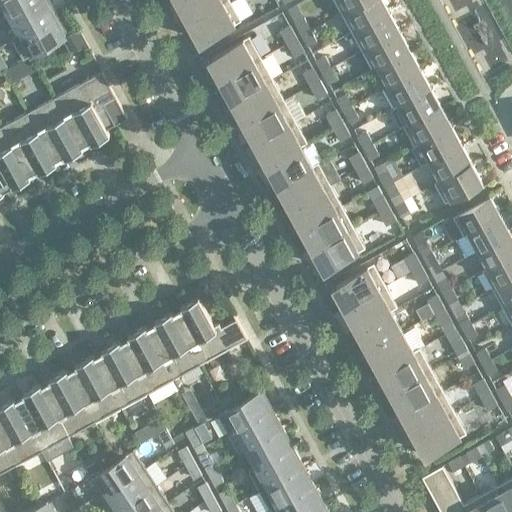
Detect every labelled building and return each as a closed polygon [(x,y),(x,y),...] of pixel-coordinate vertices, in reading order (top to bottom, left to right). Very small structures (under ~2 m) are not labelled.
[(37,0),(1,0),(10,15),(37,0)] [(56,14),(48,0),(37,0),(10,15),(20,33),(11,37),(12,38),(56,14)] [(225,0),(175,0),(183,13),(187,11),(191,18),(187,20),(187,21),(225,0)] [(240,20),(229,0),(225,0),(187,21),(195,34),(199,32),(203,40),(240,20)] [(334,0),(341,12),(362,0),(334,0)] [(388,10),(382,0),(362,0),(341,12),(351,31),(388,10)] [(398,29),(388,10),(351,31),(361,50),(398,29)] [(65,31),(56,14),(12,38),(23,58),(64,36),(62,32),(65,31)] [(303,17),(294,22),(301,34),(310,29),(303,17)] [(296,37),(289,24),(279,30),(287,43),(296,37)] [(316,40),(310,29),(301,34),(307,45),(316,40)] [(409,48),(398,29),(361,50),(372,69),(409,48)] [(219,79),(219,80),(261,57),(249,35),(207,58),(215,72),(219,70),(223,76),(219,79)] [(303,51),(296,37),(287,43),(294,56),(303,51)] [(419,67),(409,48),(372,69),(382,88),(419,67)] [(324,55),(315,60),(322,71),(330,67),(324,55)] [(272,78),(261,57),(219,80),(227,93),(231,91),(235,97),(230,100),(231,101),(272,78)] [(17,65),(6,71),(13,83),(24,77),(17,65)] [(319,80),(312,66),(302,72),(310,85),(319,80)] [(337,78),(330,67),(322,71),(328,83),(337,78)] [(430,86),(419,67),(382,88),(392,107),(430,86)] [(115,95),(101,70),(53,97),(82,149),(83,148),(79,142),(87,137),(91,144),(109,134),(93,105),(98,103),(96,98),(111,90),(113,95),(115,95)] [(284,99),(272,78),(231,101),(238,114),(242,112),(246,119),(242,121),(242,122),(284,99)] [(326,93),(319,80),(310,85),(317,98),(326,93)] [(440,105),(430,86),(392,107),(390,108),(400,127),(403,126),(440,105)] [(345,93),(336,98),(342,109),(351,104),(345,93)] [(127,117),(115,95),(102,102),(114,124),(127,117)] [(82,149),(53,97),(27,111),(55,163),(56,163),(53,156),(61,152),(65,158),(82,149)] [(295,120),(284,99),(242,122),(250,135),(254,133),(258,140),(253,142),(254,143),(295,120)] [(358,116),(351,104),(342,109),(349,121),(358,116)] [(450,124),(440,105),(403,126),(413,144),(450,124)] [(342,122),(335,109),(326,114),(333,127),(342,122)] [(55,163),(27,111),(1,126),(29,178),(30,177),(27,171),(35,166),(38,173),(55,163)] [(307,141),(295,120),(254,143),(261,156),(266,154),(270,161),(307,141)] [(349,135),(342,122),(333,127),(340,140),(349,135)] [(461,143),(450,124),(413,144),(411,146),(421,165),(430,160),(461,143)] [(29,178),(1,126),(0,125),(0,186),(3,192),(4,192),(0,185),(8,181),(12,187),(29,178)] [(366,131),(357,136),(363,147),(372,142),(366,131)] [(307,142),(307,141),(270,161),(274,169),(270,171),(277,185),(312,166),(301,145),(307,142)] [(378,154),(372,142),(363,147),(369,159),(378,154)] [(471,162),(461,143),(430,160),(440,178),(433,182),(434,182),(471,162)] [(365,164),(358,151),(349,156),(356,169),(365,164)] [(318,162),(312,166),(277,185),(277,186),(282,183),(285,190),(281,192),(288,206),(330,183),(318,162)] [(482,182),(471,162),(434,182),(445,202),(482,182)] [(372,177),(365,164),(356,169),(363,182),(372,177)] [(386,169),(377,173),(384,185),(393,180),(386,169)] [(399,192),(393,180),(384,185),(390,197),(399,192)] [(341,204),(330,183),(288,206),(289,207),(293,204),(297,211),(293,213),(300,227),(341,204)] [(388,206),(381,193),(372,198),(379,211),(388,206)] [(452,216),(462,234),(499,214),(489,195),(452,216)] [(403,199),(394,204),(401,216),(410,211),(403,199)] [(353,225),(341,204),(300,227),(300,228),(305,225),(308,232),(304,234),(311,248),(353,225)] [(396,219),(388,206),(379,211),(386,224),(396,219)] [(509,232),(499,214),(462,234),(463,235),(469,232),(478,249),(509,232)] [(365,247),(353,225),(311,248),(312,249),(316,246),(320,253),(316,255),(323,270),(365,247)] [(511,253),(511,237),(509,232),(478,249),(488,266),(481,269),(482,270),(511,253)] [(426,240),(417,245),(423,256),(431,251),(426,240)] [(437,262),(431,251),(423,256),(429,267),(437,262)] [(420,265),(413,252),(404,257),(411,270),(420,265)] [(511,276),(511,253),(482,270),(492,288),(511,276)] [(336,293),(344,307),(385,284),(373,262),(336,283),(340,291),(336,293)] [(428,278),(420,265),(411,270),(418,283),(428,278)] [(445,276),(436,281),(442,292),(451,287),(445,276)] [(511,300),(511,276),(492,288),(501,306),(511,300)] [(396,305),(385,284),(344,307),(344,308),(348,305),(352,312),(348,314),(355,328),(396,305)] [(457,298),(451,287),(442,292),(448,303),(457,298)] [(444,307),(436,294),(427,299),(434,312),(444,307)] [(214,325),(198,296),(180,306),(183,313),(175,317),(172,311),(171,311),(199,363),(247,337),(234,313),(233,314),(235,319),(221,327),(218,322),(214,325)] [(511,323),(511,300),(501,306),(511,324),(511,323)] [(397,306),(396,305),(355,328),(356,329),(360,326),(364,333),(359,335),(367,349),(402,330),(391,309),(397,306)] [(451,320),(444,307),(434,312),(441,325),(451,320)] [(199,363),(171,311),(153,321),(157,327),(149,332),(145,325),(144,326),(173,378),(199,363)] [(465,312),(456,317),(462,328),(471,323),(465,312)] [(477,334),(471,323),(462,328),(468,338),(477,334)] [(173,378),(144,326),(127,335),(131,342),(122,346),(119,340),(118,340),(147,392),(173,378)] [(413,350),(402,330),(367,349),(367,350),(371,347),(375,354),(371,356),(378,370),(419,347),(419,346),(413,350)] [(467,349),(459,336),(450,341),(457,354),(467,349)] [(147,392),(118,340),(101,349),(104,356),(96,360),(93,354),(92,354),(120,407),(147,392)] [(431,368),(419,347),(378,370),(379,371),(383,368),(387,375),(382,377),(390,391),(431,368)] [(484,348),(475,353),(481,363),(490,359),(484,348)] [(474,362),(467,349),(457,354),(464,367),(474,362)] [(120,407),(92,354),(74,364),(78,370),(70,375),(66,368),(65,369),(94,421),(120,407)] [(496,369),(490,359),(481,363),(487,374),(496,369)] [(443,389),(431,368),(390,391),(390,392),(394,389),(398,396),(394,398),(401,412),(443,389)] [(94,421),(65,369),(48,378),(52,385),(44,389),(40,383),(39,383),(68,435),(94,421)] [(490,391),(482,378),(473,383),(480,396),(490,391)] [(68,435),(39,383),(22,393),(25,399),(17,404),(14,397),(13,398),(41,450),(68,435)] [(504,383),(495,388),(501,399),(510,394),(504,383)] [(454,411),(443,389),(401,412),(402,413),(406,410),(410,417),(405,420),(413,433),(454,411)] [(217,413),(228,433),(272,409),(263,392),(260,394),(258,390),(217,413)] [(497,404),(490,391),(480,396),(487,409),(497,404)] [(511,407),(511,398),(510,394),(501,399),(507,410),(511,407)] [(41,450),(13,398),(0,404),(0,437),(15,464),(41,450)] [(196,399),(188,404),(198,422),(206,417),(196,399)] [(282,428),(272,409),(228,433),(238,452),(282,428)] [(466,432),(454,411),(413,433),(413,434),(417,432),(421,438),(417,441),(425,455),(466,432)] [(144,426),(135,430),(141,441),(150,436),(144,426)] [(185,431),(191,442),(193,446),(194,446),(192,444),(200,440),(201,442),(202,442),(193,426),(185,431)] [(511,437),(511,426),(501,432),(506,441),(511,437)] [(174,443),(166,428),(158,433),(166,447),(165,445),(172,441),(174,443)] [(293,447),(282,428),(238,452),(239,453),(247,448),(256,465),(248,469),(248,471),(293,447)] [(0,472),(15,464),(0,437),(0,472)] [(493,448),(488,439),(477,445),(482,454),(493,448)] [(194,460),(186,445),(185,445),(186,447),(179,451),(178,449),(177,450),(185,464),(194,460)] [(482,454),(477,445),(466,452),(470,460),(482,454)] [(303,465),(293,447),(248,471),(259,490),(303,465)] [(106,490),(107,492),(145,466),(133,448),(95,474),(97,477),(95,478),(103,491),(106,490)] [(116,449),(112,451),(116,457),(122,453),(120,450),(116,449)] [(198,454),(197,454),(206,469),(215,465),(206,449),(207,451),(199,456),(198,454)] [(464,464),(459,455),(448,461),(452,470),(464,464)] [(202,474),(194,460),(185,464),(193,479),(194,479),(192,476),(200,472),(201,474),(202,474)] [(93,462),(87,466),(91,473),(97,470),(93,462)] [(441,511),(490,511),(480,494),(463,503),(442,464),(421,476),(441,511)] [(223,480),(215,465),(206,469),(214,485),(215,485),(214,483),(222,478),(223,481),(223,480)] [(313,484),(303,465),(259,490),(269,509),(313,484)] [(156,483),(145,466),(107,492),(118,509),(156,483)] [(511,476),(498,484),(511,509),(511,476)] [(213,496),(205,481),(206,483),(198,487),(197,485),(197,486),(205,500),(213,496)] [(150,511),(168,500),(156,483),(118,509),(120,511),(150,511)] [(308,511),(324,504),(313,484),(269,509),(271,511),(308,511)] [(511,511),(511,509),(498,484),(480,494),(490,511),(511,511)] [(218,491),(218,492),(227,507),(235,503),(227,487),(226,487),(227,489),(220,494),(218,491)] [(221,510),(213,496),(205,500),(211,511),(212,511),(220,508),(221,510)] [(175,511),(168,500),(150,511),(175,511)] [(20,511),(54,511),(50,503),(48,504),(46,501),(20,511)] [(240,511),(235,503),(227,507),(229,511),(240,511)]
